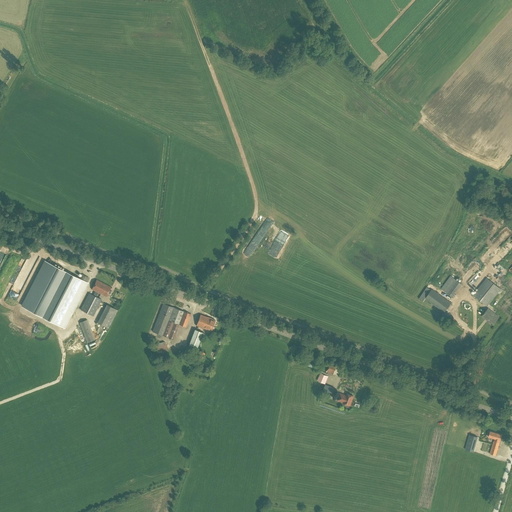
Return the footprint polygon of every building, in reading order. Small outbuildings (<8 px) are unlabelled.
[(511,238),(501,250),(502,251),(497,257),(500,260),(502,258),(504,260),(511,251),(511,238)] [(490,252),(485,257),(489,260),(494,255),(490,252)] [(45,261),(22,307),(48,320),(64,328),(90,279),(70,269),(68,273),(45,261)] [(461,284),(450,276),(447,280),(445,279),(440,286),(441,288),(452,297),(461,284)] [(487,306),(501,289),(486,278),(473,295),(487,306)] [(89,293),(80,310),(92,315),(93,316),(102,299),(99,298),(100,296),(97,295),(98,292),(106,296),(111,287),(97,280),(92,289),(95,291),(93,295),(89,293)] [(431,290),(427,287),(419,299),(423,302),(425,299),(444,313),(451,303),(432,289),(431,290)] [(185,308),(193,311),(195,304),(188,301),(185,308)] [(186,327),(191,314),(163,303),(152,332),(173,340),(179,325),(186,327)] [(109,328),(118,310),(106,304),(97,322),(109,328)] [(494,324),(499,317),(488,308),(482,316),(486,320),(487,318),(494,324)] [(211,331),(215,320),(200,315),(196,325),(211,331)] [(87,343),(95,340),(87,319),(79,323),(87,343)] [(197,348),(203,332),(195,329),(189,344),(197,348)] [(157,355),(167,352),(165,342),(155,344),(157,355)] [(199,366),(203,357),(205,353),(200,351),(198,356),(196,359),(194,363),(199,366)] [(329,363),(326,372),(334,375),(337,366),(329,363)] [(328,374),(321,371),(321,373),(320,373),(317,381),(325,384),(328,376),(328,374)] [(325,384),(324,387),(322,391),(331,395),(334,388),(325,384)] [(346,396),(340,393),(338,400),(343,402),(343,403),(350,405),(353,396),(347,394),(346,396)] [(456,422),(455,422),(451,437),(456,439),(460,421),(457,420),(456,422)] [(500,443),(502,435),(490,431),(490,432),(488,432),(487,435),(488,437),(494,438),(494,441),(493,441),(490,454),(496,456),(500,443)] [(469,435),(465,449),(473,452),(478,437),(469,435)]
